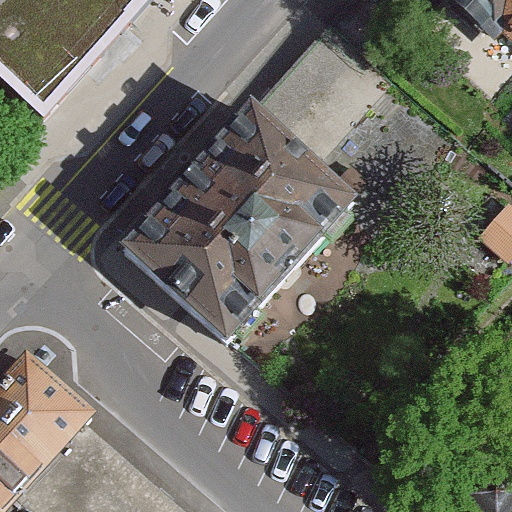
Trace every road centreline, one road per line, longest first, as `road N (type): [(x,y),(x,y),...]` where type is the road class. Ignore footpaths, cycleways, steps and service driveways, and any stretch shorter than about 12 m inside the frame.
road 1 (unclassified): [(263,0),(20,263)]
road 2 (unclassified): [(262,511),(142,404),(128,357),(20,263)]
